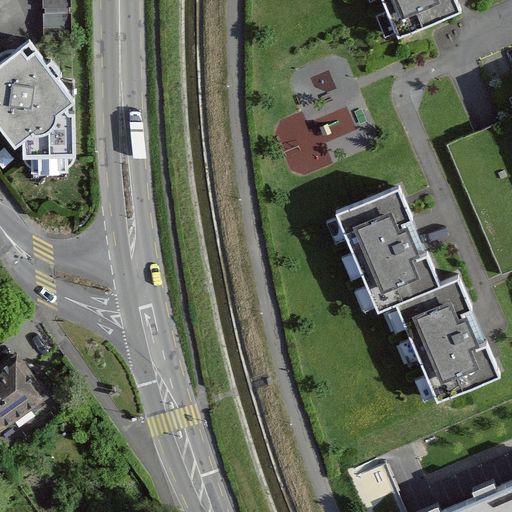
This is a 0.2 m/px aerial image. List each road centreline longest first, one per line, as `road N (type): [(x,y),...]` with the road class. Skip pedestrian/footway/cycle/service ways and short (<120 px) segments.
road 1 (secondary): [(135,253),(119,0)]
road 2 (residential): [(0,231),(24,273),(156,347)]
road 3 (secondary): [(209,511),(156,347)]
road 4 (residential): [(135,253),(83,260),(45,251),(0,223)]
